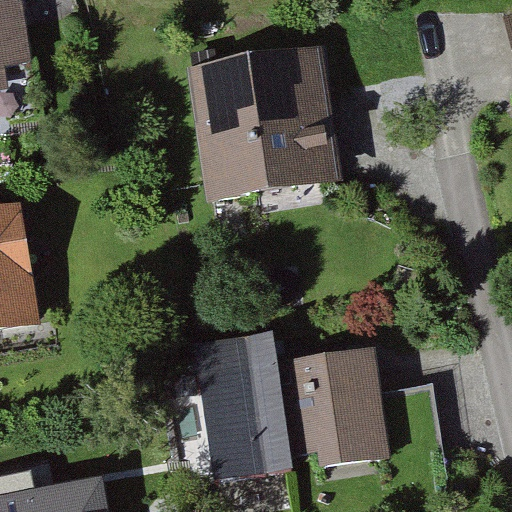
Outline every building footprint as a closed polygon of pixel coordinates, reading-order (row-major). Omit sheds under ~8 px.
[(27,0),(0,0),(0,94),(10,93),(6,71),(37,66),(27,0)] [(323,59),(192,80),(213,215),(345,194),(323,59)] [(0,333),(40,326),(18,212),(0,215),(0,333)] [(296,479),(294,467),(281,370),(277,338),(195,349),(213,490),(296,479)] [(376,358),(281,370),(294,467),(388,455),(380,397),(376,358)] [(442,430),(436,390),(380,397),(388,455),(391,476),(447,469),(442,430)] [(28,475),(0,480),(0,511),(105,511),(101,489),(34,502),(28,475)]
